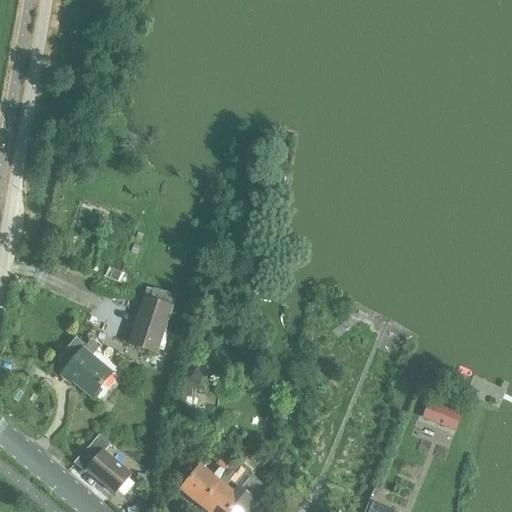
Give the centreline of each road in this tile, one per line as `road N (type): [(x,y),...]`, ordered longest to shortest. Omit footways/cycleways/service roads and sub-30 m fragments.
road 1 (tertiary): [(0,269),(45,0)]
road 2 (tertiary): [(99,511),(0,426)]
